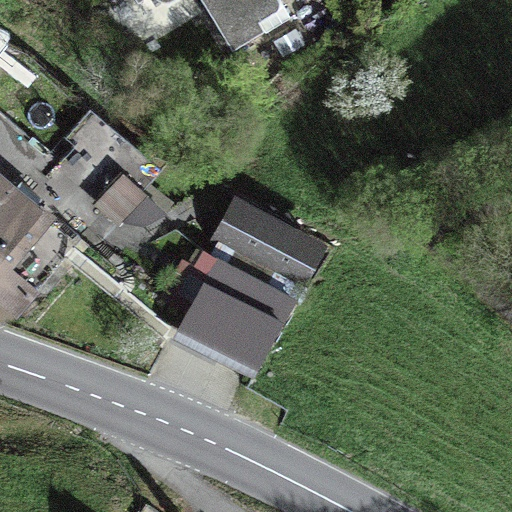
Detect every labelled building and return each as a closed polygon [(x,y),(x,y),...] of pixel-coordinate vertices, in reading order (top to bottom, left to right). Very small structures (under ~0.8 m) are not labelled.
[(204,0),(233,46),(288,13),(279,0),(204,0)] [(55,165),(108,211),(151,163),(98,117),(55,165)] [(0,294),(17,310),(76,242),(0,176),(0,294)] [(222,239),(304,282),(321,249),(239,206),(222,239)] [(179,328),(257,369),(294,299),(216,258),(179,328)]
